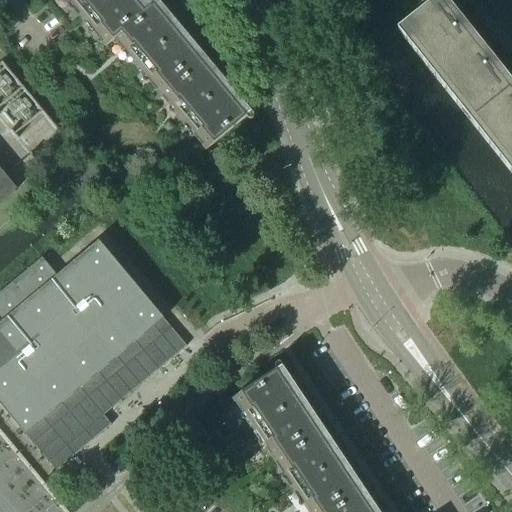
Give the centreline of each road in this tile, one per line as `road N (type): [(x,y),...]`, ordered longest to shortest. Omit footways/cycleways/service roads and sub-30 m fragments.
road 1 (tertiary): [(372,294),(327,205),(250,0)]
road 2 (tertiary): [(511,476),(372,294)]
road 3 (residential): [(449,511),(330,333)]
road 4 (residential): [(372,294),(433,276),(511,296)]
